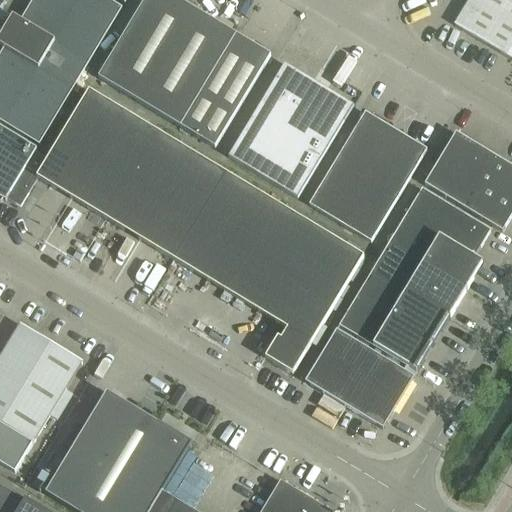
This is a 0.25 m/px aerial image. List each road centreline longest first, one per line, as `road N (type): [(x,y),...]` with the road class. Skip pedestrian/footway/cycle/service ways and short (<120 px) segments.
road 1 (unclassified): [(402,498),(0,257)]
road 2 (unclassified): [(402,498),(511,312)]
road 3 (unclassified): [(361,26),(511,118)]
